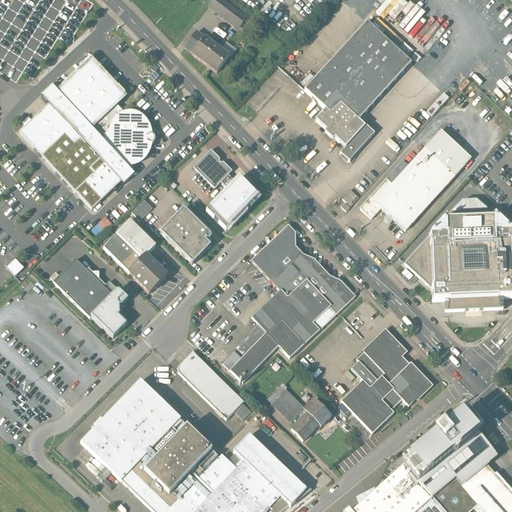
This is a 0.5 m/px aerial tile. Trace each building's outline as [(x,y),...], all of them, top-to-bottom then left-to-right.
[(219,0),(214,0),(209,7),(238,29),(245,20),(219,0)] [(366,24),(304,92),(325,111),(316,122),(328,133),(327,134),(327,135),(330,139),(332,139),(333,138),(345,149),(340,155),(349,163),(374,135),(365,127),(364,128),(358,122),(411,65),(366,24)] [(192,55),(217,74),(229,58),(221,52),(196,34),(186,47),(192,55)] [(221,52),(229,58),(230,59),(237,51),(227,43),(221,52)] [(134,176),(129,170),(136,164),(143,158),(147,151),(149,146),(151,145),(153,144),(155,142),(155,139),(153,137),(151,136),(149,136),(148,132),(147,129),(145,125),(143,122),(139,118),(135,116),(129,116),(125,116),(115,105),(121,98),(90,66),(58,96),(52,89),(41,99),(48,107),(19,134),(91,211),(121,183),(123,186),(134,176)] [(471,160),(440,133),(408,168),(402,163),(359,210),(371,221),(381,210),(387,216),(383,220),(389,225),(393,221),(405,232),(471,160)] [(219,164),(219,160),(210,152),(193,170),(214,191),(221,184),(226,190),(226,193),(235,183),(228,176),(232,173),(223,164),(219,164)] [(226,193),(207,213),(226,231),(245,211),(251,205),(258,198),(239,179),(235,183),(226,193)] [(359,199),(350,191),(342,200),(351,208),(359,199)] [(152,210),(144,202),(131,215),(140,223),(152,210)] [(511,234),(476,202),(461,203),(404,265),(431,291),(432,303),(448,302),(447,313),(444,313),(445,314),(502,312),(502,311),(500,311),(498,300),(511,299),(511,234)] [(349,209),(344,204),(341,208),(346,213),(349,209)] [(183,211),(160,235),(192,266),(208,249),(207,249),(209,247),(204,242),(205,240),(207,242),(209,242),(210,240),(210,238),(209,237),(209,236),(183,211)] [(103,250),(129,275),(146,258),(156,248),(130,222),(103,250)] [(293,249),(293,235),(288,229),(252,263),(280,292),(251,319),(257,326),(234,349),(243,358),(241,360),(234,352),(222,365),(243,384),(278,348),(290,359),(354,299),(340,284),(328,278),(313,262),(302,257),(293,249)] [(166,277),(146,258),(129,275),(149,294),(166,277)] [(5,266),(13,277),(23,269),(16,259),(5,266)] [(75,261),(53,284),(89,320),(91,318),(113,340),(128,324),(119,315),(119,308),(121,308),(128,301),(119,293),(116,293),(116,290),(109,283),(103,289),(75,261)] [(341,403),(372,435),(394,415),(391,412),(402,401),(408,408),(430,387),(402,359),(406,355),(385,334),(356,361),(358,364),(351,371),(362,383),(341,403)] [(244,403),(192,353),(178,368),(178,374),(183,379),(182,380),(185,383),(186,382),(226,421),(234,412),(242,421),(251,412),(242,404),(244,403)] [(140,382),(80,445),(103,467),(94,477),(104,486),(113,477),(150,511),(195,511),(236,470),(228,463),(222,457),(219,460),(179,422),(180,421),(140,382)] [(282,385),(268,400),(272,405),(290,423),(296,416),(298,418),(303,412),(302,411),(304,409),(285,391),(286,389),(282,385)] [(312,400),(304,409),(302,411),(303,412),(298,418),(294,422),(296,425),(291,431),(303,443),(315,430),(317,432),(331,418),(312,400)] [(511,511),(511,492),(496,475),(494,476),(486,467),(496,459),(477,436),(481,433),(464,412),(443,429),(446,432),(444,433),(441,430),(433,436),(436,440),(434,442),(432,438),(400,465),(402,468),(353,511),(348,511),(346,511),(511,511)] [(248,437),(233,454),(235,456),(289,507),(290,508),(295,503),(296,505),(312,492),(300,481),(297,484),(248,437)] [(195,511),(266,511),(269,509),(272,511),(271,511),(282,511),(289,507),(235,456),(228,463),(236,470),(195,511)]
